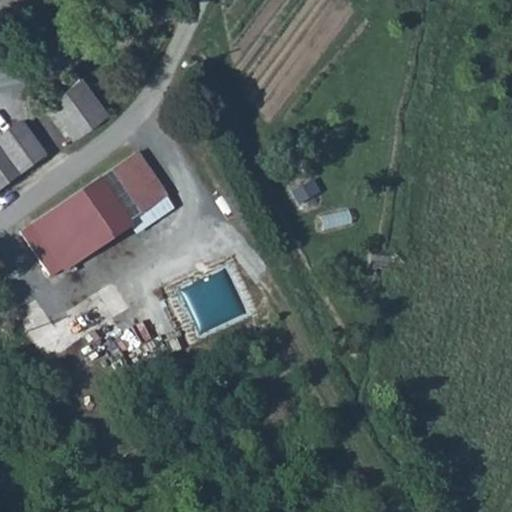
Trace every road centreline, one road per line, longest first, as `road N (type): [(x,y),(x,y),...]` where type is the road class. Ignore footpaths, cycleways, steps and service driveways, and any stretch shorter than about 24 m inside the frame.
road 1 (unclassified): [(197,0),(139,110),(0,215)]
road 2 (unknown): [(185,0),(159,22),(0,84)]
